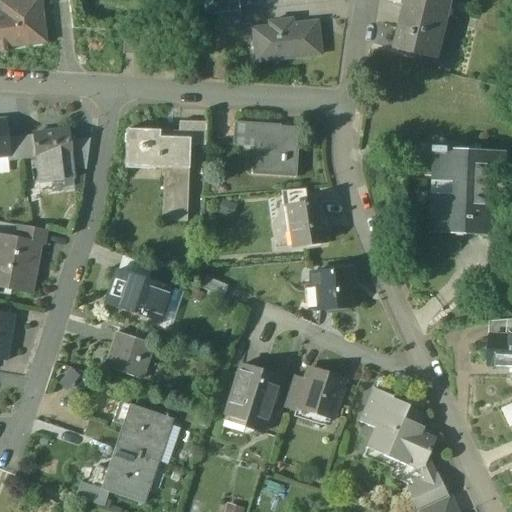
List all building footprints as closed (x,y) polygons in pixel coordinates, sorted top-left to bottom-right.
[(449,0),(404,0),(403,8),(445,18),(449,0)] [(38,6),(0,11),(0,49),(1,54),(6,53),(6,49),(47,43),(44,21),(40,22),(38,6)] [(445,18),(403,8),(393,48),(435,59),(445,18)] [(239,12),(214,15),(215,29),(241,26),(239,12)] [(269,28),(252,30),(255,56),(272,54),(272,61),(320,55),(317,23),(284,26),(283,21),(268,23),(269,28)] [(136,32),(124,32),(123,54),(135,55),(136,32)] [(148,33),(136,32),(135,55),(147,55),(148,33)] [(160,34),(148,33),(152,59),(163,58),(160,34)] [(174,35),(160,34),(163,58),(164,60),(177,58),(174,35)] [(6,121),(0,121),(0,153),(7,152),(10,152),(8,139),(6,121)] [(159,132),(124,131),(124,170),(161,171),(160,223),(186,224),(187,147),(204,147),(205,123),(179,122),(178,139),(159,138),(159,132)] [(301,128),(234,124),(233,146),(263,148),(261,176),(294,178),(296,150),(299,150),(301,128)] [(69,131),(32,135),(32,136),(35,158),(36,162),(72,158),(69,131)] [(32,136),(20,138),(23,159),(35,158),(32,136)] [(20,138),(8,139),(10,152),(7,152),(8,161),(23,159),(20,138)] [(506,153),(459,151),(459,149),(435,148),(435,153),(437,154),(434,234),(493,236),(509,237),(509,236),(511,187),(504,187),(506,153)] [(72,158),(36,162),(39,184),(74,180),(72,158)] [(305,190),(280,192),(281,207),(287,207),(287,205),(306,204),(305,190)] [(306,204),(287,205),(287,207),(290,245),(324,242),(321,202),(306,204)] [(47,231),(20,226),(18,239),(39,243),(38,244),(44,245),(47,231)] [(511,234),(509,236),(509,237),(493,236),(493,246),(505,267),(511,263),(511,234)] [(18,239),(0,235),(0,288),(32,294),(35,276),(33,276),(38,244),(39,243),(18,239)] [(174,277),(154,269),(151,281),(171,287),(174,277)] [(350,269),(309,272),(312,310),(352,308),(350,269)] [(151,281),(120,271),(108,306),(159,323),(171,287),(151,281)] [(12,316),(0,313),(0,360),(6,361),(9,341),(8,341),(12,316)] [(511,321),(498,323),(496,338),(511,339),(511,321)] [(152,344),(118,333),(106,366),(141,378),(152,344)] [(511,384),(511,339),(496,338),(494,369),(510,371),(509,384),(511,384)] [(280,378),(240,366),(224,415),(246,422),(244,428),(262,433),(280,378)] [(74,391),(82,374),(69,368),(61,384),(74,391)] [(346,381),(310,369),(306,381),(296,413),(299,414),(301,407),(334,417),(346,381)] [(306,381),(293,376),(283,409),(296,413),(306,381)] [(407,406),(390,399),(391,397),(373,389),(359,422),(374,428),(365,449),(369,450),(372,443),(384,449),(381,456),(404,465),(407,458),(414,462),(412,466),(417,478),(418,481),(434,474),(428,460),(426,459),(433,441),(417,434),(420,428),(415,425),(420,415),(406,409),(407,406)] [(172,421),(121,404),(114,424),(124,428),(117,449),(158,462),(172,421)] [(158,462),(117,449),(110,471),(100,467),(93,487),(144,504),(158,462)] [(434,474),(418,481),(417,478),(410,481),(414,489),(406,493),(414,511),(416,511),(446,498),(435,474),(434,474)] [(452,511),(446,498),(416,511),(452,511)]
